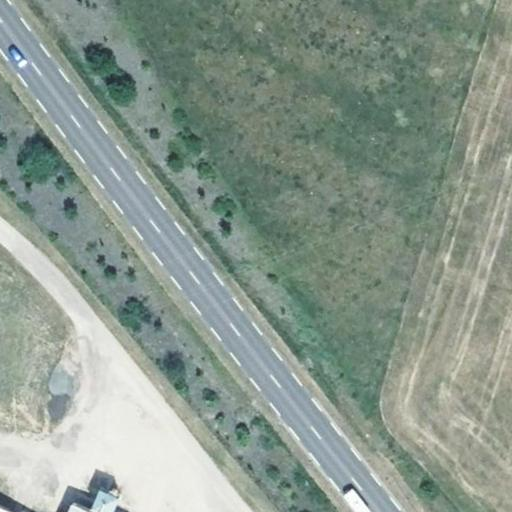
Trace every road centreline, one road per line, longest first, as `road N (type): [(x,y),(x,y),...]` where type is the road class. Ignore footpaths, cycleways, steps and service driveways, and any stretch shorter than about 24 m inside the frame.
road 1 (primary): [(382,511),(0,26)]
road 2 (track): [(414,413),(511,186)]
